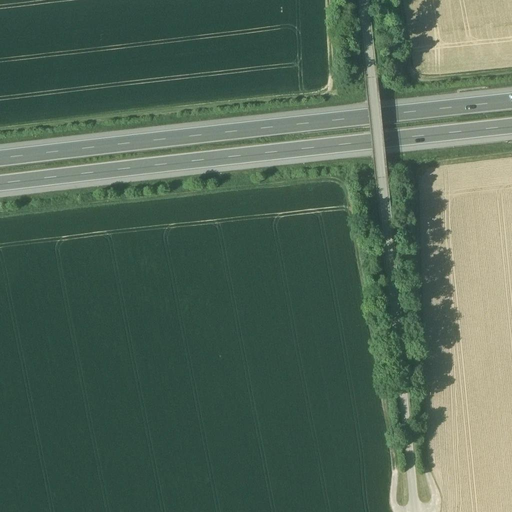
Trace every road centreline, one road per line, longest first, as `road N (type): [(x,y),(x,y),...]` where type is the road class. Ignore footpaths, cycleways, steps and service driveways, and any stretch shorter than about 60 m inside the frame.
road 1 (track): [(0,218),(340,181),(397,511)]
road 2 (motorway): [(511,100),(0,158)]
road 3 (motorway): [(0,184),(511,128)]
road 4 (track): [(362,0),(415,511)]
road 5 (track): [(429,511),(435,495),(424,467),(416,180),(434,162),(511,154)]
road 6 (track): [(0,134),(330,92),(326,0)]
road 7 (track): [(394,0),(413,77),(511,73)]
